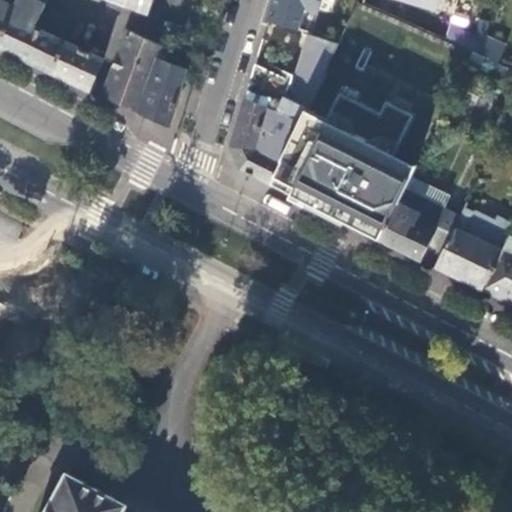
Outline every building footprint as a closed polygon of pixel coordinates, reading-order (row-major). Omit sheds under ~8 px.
[(0,0),(0,45),(54,73),(68,43),(36,27),(46,5),(36,0),(21,0),(19,6),(0,0)] [(154,0),(97,0),(102,2),(102,0),(111,0),(126,5),(150,14),(154,0)] [(272,0),(267,23),(312,34),(320,0),(272,0)] [(384,0),(380,12),(446,41),(450,27),(458,0),(384,0)] [(160,45),(164,47),(174,50),(182,26),(169,21),(160,45)] [(479,37),(450,27),(446,41),(473,53),(479,37)] [(194,45),(198,32),(189,29),(185,42),(194,45)] [(105,97),(139,113),(161,56),(164,47),(160,45),(128,30),(105,97)] [(293,83),(255,65),(230,147),(242,170),(271,185),(306,110),(337,45),(309,36),(293,83)] [(508,46),(486,36),(480,55),(503,65),(508,46)] [(54,73),(90,90),(103,60),(89,54),(93,47),(85,44),(82,50),(68,43),(54,73)] [(170,127),(187,69),(165,63),(167,58),(161,56),(139,113),(170,127)] [(417,164),(398,155),(416,117),(390,105),(384,116),(339,93),(326,120),(306,110),(271,185),(381,240),(405,190),(417,164)] [(459,217),(405,190),(381,240),(427,263),(429,260),(436,263),(459,217)] [(464,210),(436,267),(484,289),(510,237),(511,232),(511,219),(502,214),(499,221),(475,209),(473,214),(464,210)] [(511,238),(510,237),(484,289),(511,303),(511,238)] [(123,511),(128,504),(69,473),(47,511),(123,511)]
